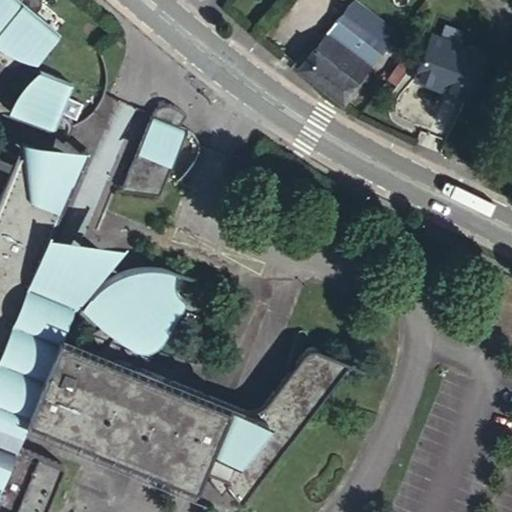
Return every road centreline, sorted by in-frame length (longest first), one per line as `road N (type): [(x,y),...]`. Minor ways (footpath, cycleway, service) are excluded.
road 1 (primary): [(511,230),(314,130),(144,0)]
road 2 (unknown): [(464,207),(511,57)]
